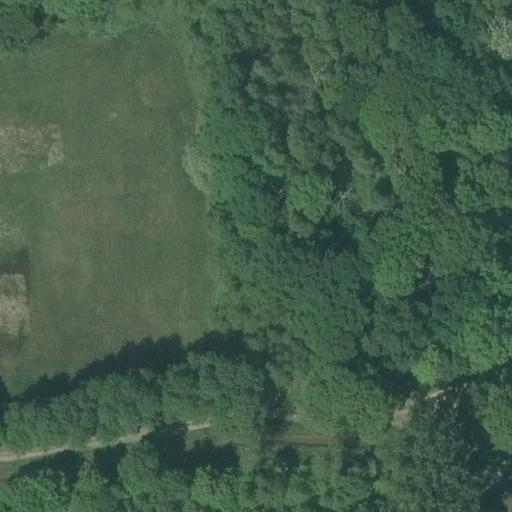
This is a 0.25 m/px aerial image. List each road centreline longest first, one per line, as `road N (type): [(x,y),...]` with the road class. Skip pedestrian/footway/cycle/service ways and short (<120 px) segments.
road 1 (track): [(414,388),(0,460)]
road 2 (track): [(414,388),(420,435),(511,444)]
